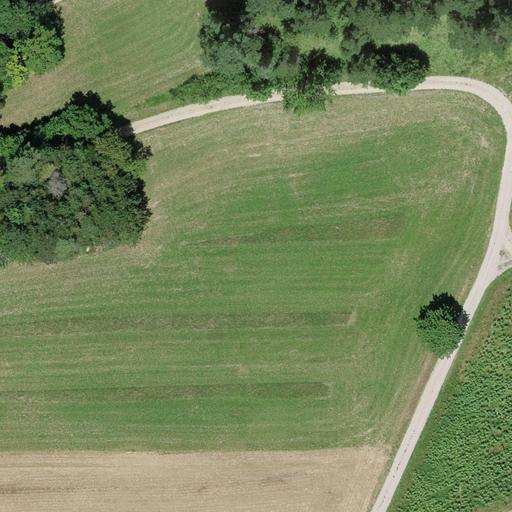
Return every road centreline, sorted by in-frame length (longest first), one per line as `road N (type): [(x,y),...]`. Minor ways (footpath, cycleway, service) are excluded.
road 1 (track): [(0,176),(228,102),(424,83),(473,87),(511,113)]
road 2 (track): [(375,511),(492,257),(511,255)]
